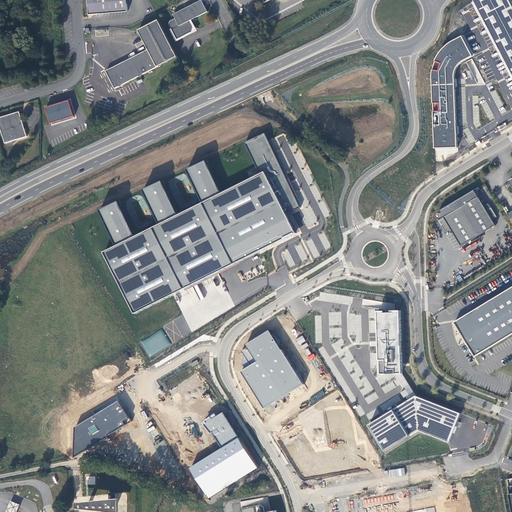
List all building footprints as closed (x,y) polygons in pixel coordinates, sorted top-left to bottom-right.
[(126,0),(88,0),(90,15),(95,15),(128,12),(126,0)] [(201,0),(174,14),(175,18),(170,21),(169,25),(177,40),(192,32),(194,27),(191,20),(208,12),(201,0)] [(511,3),(510,0),(474,0),(511,72),(511,3)] [(162,65),(177,57),(178,57),(159,20),(139,30),(148,48),(149,49),(106,71),(115,88),(119,86),(122,87),(123,84),(139,76),(141,77),(143,75),(158,67),(161,67),(162,65)] [(434,70),(433,74),(436,148),(458,148),(456,81),(456,74),(458,68),(461,64),(464,61),(474,56),(463,36),(452,42),(449,44),(443,49),(439,56),(436,61),(434,70)] [(74,116),(70,101),(46,108),(51,123),(74,116)] [(27,137),(20,112),(0,117),(0,126),(5,143),(27,137)] [(105,252),(135,314),(296,233),(287,214),(301,207),(266,133),(246,142),(261,174),(223,194),(207,160),(188,169),(203,203),(179,215),(163,181),(144,190),(160,225),(136,237),(120,201),(100,210),(117,246),(105,252)] [(488,211),(475,190),(441,211),(442,213),(441,213),(440,213),(439,214),(438,214),(438,215),(437,217),(438,217),(438,218),(439,219),(440,219),(440,221),(446,231),(451,228),(461,246),(497,225),(493,219),(498,216),(492,208),(488,211)] [(511,287),(455,322),(475,356),(511,334),(511,287)] [(379,374),(403,373),(401,309),(395,310),(377,310),(379,374)] [(171,344),(163,329),(140,342),(149,357),(171,344)] [(250,367),(242,372),(263,408),(302,383),(270,333),(247,347),(248,349),(243,353),(250,367)] [(296,338),(298,344),(305,342),(303,336),(296,338)] [(419,430),(450,443),(462,414),(416,396),(370,426),(385,451),(419,430)] [(117,401),(74,427),(72,457),(107,437),(106,435),(131,421),(117,401)] [(350,414),(345,409),(336,409),(326,411),(333,450),(315,452),(301,430),(282,441),(305,478),(368,467),(364,445),(356,446),(350,414)] [(189,468),(208,499),(258,467),(240,438),(239,439),(222,413),(216,416),(214,413),(202,423),(209,434),(212,432),(221,448),(189,468)] [(95,476),(87,476),(86,484),(95,485),(95,476)] [(363,511),(443,511),(439,487),(362,500),(363,511)] [(109,501),(84,504),(83,510),(104,511),(125,511),(126,500),(116,501),(117,493),(110,493),(109,501)] [(5,511),(16,511),(18,510),(20,505),(10,501),(8,506),(5,511)]
